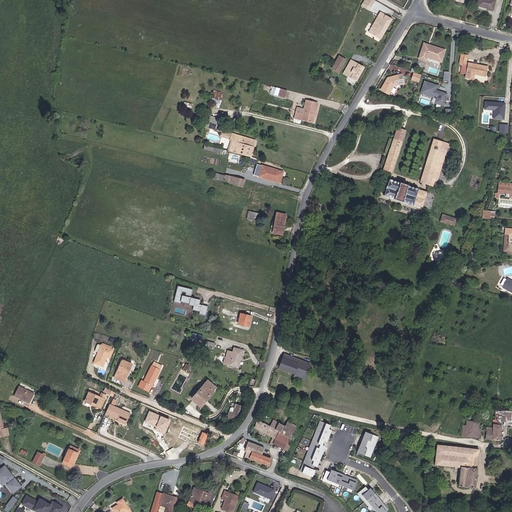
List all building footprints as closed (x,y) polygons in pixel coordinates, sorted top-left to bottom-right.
[(364,0),(361,6),(369,10),(374,0),(364,0)] [(371,31),(382,37),(394,17),(383,11),(371,31)] [(429,54),(443,59),(446,47),(425,41),(421,56),(428,58),(429,54)] [(462,60),(468,62),(470,53),(464,51),(462,60)] [(341,71),(349,59),(342,55),(335,67),(341,71)] [(347,73),(358,79),(366,65),(356,60),(357,58),(355,57),(347,73)] [(477,72),(487,75),(489,64),(471,60),(467,75),(475,78),(477,72)] [(418,77),(421,70),(413,68),(411,75),(418,77)] [(393,81),(404,79),(401,70),(393,72),(392,73),(390,74),(389,73),(387,73),(380,85),(388,90),(393,81)] [(447,90),(436,86),(437,81),(427,78),(424,84),(422,83),(420,89),(433,93),(434,92),(437,93),(435,99),(443,102),(447,90)] [(281,94),(288,95),(290,89),(283,87),(281,94)] [(225,92),(218,90),(216,99),(223,101),(225,92)] [(320,101),(308,98),(306,111),(302,111),(301,115),(298,115),(297,121),(304,122),(305,117),(317,120),(318,114),(318,111),(320,101)] [(484,100),(484,109),(493,110),(492,118),(505,119),(506,102),(484,100)] [(499,132),(508,133),(509,124),(500,123),(499,132)] [(394,169),(404,141),(408,128),(399,125),(385,166),(394,169)] [(233,137),(235,130),(226,127),(224,134),(233,137)] [(259,136),(235,130),(233,137),(235,137),(232,148),(257,154),(257,153),(255,152),(259,136)] [(439,158),(452,162),(457,143),(436,136),(432,146),(423,179),(432,181),(439,158)] [(283,172),(286,173),(286,169),(266,163),(263,173),(281,179),(283,172)] [(228,178),(247,183),(249,176),(229,171),(229,174),(228,178)] [(425,204),(429,189),(392,177),(387,192),(425,204)] [(511,190),(511,189),(511,185),(499,184),(499,189),(506,189),(506,193),(509,194),(510,190),(511,190)] [(277,229),(286,231),(290,211),(281,209),(277,229)] [(254,220),(256,212),(249,210),(247,218),(254,220)] [(446,218),(453,220),(455,214),(447,212),(446,218)] [(511,223),(505,223),(503,246),(509,246),(511,246),(511,223)] [(202,302),(204,296),(194,293),(196,285),(181,282),(177,298),(184,299),(184,298),(192,300),(192,301),(197,302),(196,306),(203,308),(202,310),(209,312),(211,302),(205,301),(204,303),(202,302)] [(240,320),(251,323),(254,312),(243,309),(240,320)] [(100,358),(109,362),(113,354),(115,355),(119,346),(115,345),(108,342),(107,342),(104,341),(103,341),(102,343),(103,344),(105,345),(100,358)] [(226,359),(240,363),(245,347),(236,344),(235,347),(231,346),(228,355),(227,354),(226,359)] [(304,372),(309,360),(287,351),(282,363),(298,370),(304,372)] [(118,372),(128,377),(133,367),(131,366),(134,359),(125,355),(118,372)] [(307,377),(313,361),(309,360),(304,372),(298,370),(296,373),(307,377)] [(155,381),(164,366),(156,362),(148,377),(145,376),(142,381),(152,387),(155,381)] [(35,392),(36,389),(21,381),(19,385),(35,392)] [(206,381),(194,396),(200,401),(205,395),(207,396),(214,387),(206,381)] [(32,398),(35,392),(19,385),(16,391),(32,398)] [(97,401),(102,403),(102,402),(106,403),(111,391),(106,389),(104,393),(93,388),(89,397),(94,399),(94,398),(98,400),(97,401)] [(466,432),(501,435),(501,417),(511,416),(511,397),(497,397),(497,414),(494,414),(493,424),(481,423),(467,422),(466,432)] [(131,417),(135,408),(114,399),(110,409),(122,414),(131,417)] [(245,403),(239,401),(236,411),(231,410),(229,417),(236,419),(237,417),(238,418),(240,413),(242,413),(245,403)] [(165,434),(172,420),(149,410),(143,424),(165,434)] [(280,433),(288,437),(294,423),(285,419),(283,423),(272,418),(269,425),(281,431),(280,433)] [(330,423),(320,420),(318,424),(320,424),(315,437),(313,437),(310,445),(312,445),(307,458),(305,458),(302,466),(305,467),(302,473),(313,477),(315,471),(312,469),(315,461),(318,462),(323,450),(320,448),(322,444),(323,440),(326,441),(331,429),(328,427),(330,423)] [(281,431),(269,425),(260,421),(257,428),(275,437),(277,432),(280,433),(281,431)] [(199,439),(206,441),(210,430),(203,428),(199,439)] [(376,435),(365,431),(363,438),(366,439),(363,447),(360,446),(358,452),(369,456),(371,450),(373,450),(376,442),(374,441),(376,435)] [(274,445),(282,449),(288,437),(280,433),(277,438),(274,445)] [(291,439),(288,437),(282,449),(285,451),(291,439)] [(66,457),(75,460),(82,443),(74,439),(66,457)] [(264,455),(266,448),(249,442),(247,449),(249,450),(264,455)] [(479,463),(478,463),(480,446),(439,442),(436,461),(460,464),(458,481),(476,483),(479,463)] [(43,460),(49,448),(47,447),(46,449),(42,446),(36,456),(43,460)] [(0,456),(5,459),(8,453),(3,450),(0,453),(0,456)] [(270,465),(273,458),(264,455),(249,450),(247,458),(270,465)] [(0,474),(2,473),(7,479),(12,475),(14,477),(11,479),(17,487),(25,481),(19,473),(17,474),(16,472),(18,471),(9,460),(0,467),(0,474)] [(330,473),(326,471),(322,481),(327,483),(327,480),(339,484),(349,487),(353,489),(354,489),(357,478),(331,470),(330,473)] [(258,492),(265,494),(268,486),(261,484),(258,492)] [(371,489),(368,485),(360,492),(363,495),(365,494),(373,503),(379,511),(386,511),(391,508),(373,487),(371,489)] [(172,488),(166,486),(163,496),(170,498),(165,511),(171,511),(179,490),(175,489),(172,488)] [(208,504),(212,490),(204,487),(203,490),(195,487),(190,502),(195,503),(196,499),(198,500),(208,504)] [(234,503),(233,502),(235,495),(227,492),(228,490),(225,488),(221,496),(225,498),(221,506),(231,511),(234,503)] [(43,496),(32,489),(27,497),(39,504),(39,503),(55,511),(54,511),(57,511),(59,509),(61,510),(63,507),(64,508),(68,501),(58,495),(56,499),(45,493),(43,496)] [(234,503),(238,494),(228,490),(227,492),(235,495),(233,502),(234,503)] [(127,510),(133,506),(124,492),(121,495),(122,497),(120,498),(114,502),(119,510),(125,506),(127,510)] [(373,503),(365,494),(363,495),(371,505),(373,503)] [(9,511),(17,498),(13,496),(5,509),(9,511)] [(159,499),(154,498),(150,511),(152,511),(153,511),(153,510),(156,511),(159,499)] [(26,511),(29,505),(23,502),(20,508),(26,511)]
